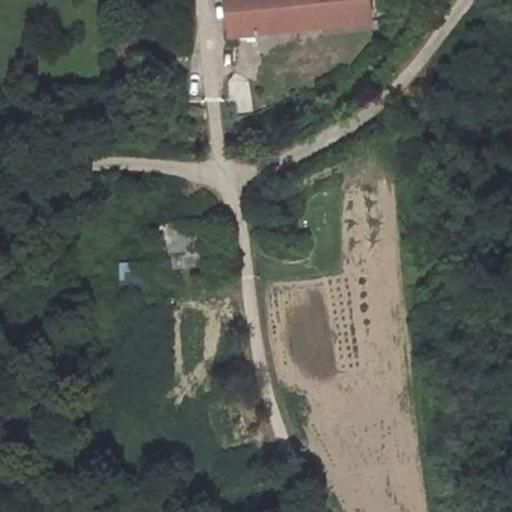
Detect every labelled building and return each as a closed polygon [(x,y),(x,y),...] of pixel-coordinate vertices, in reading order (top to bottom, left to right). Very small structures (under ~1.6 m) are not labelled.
[(223,0),(227,36),(368,21),(366,0),(223,0)] [(132,35),(120,47),(130,57),(142,46),(132,35)] [(232,112),(248,113),(249,78),(232,78),(232,112)] [(201,220),(169,224),(173,251),(203,248),(201,220)] [(116,284),(144,284),(144,263),(117,262),(116,284)]
